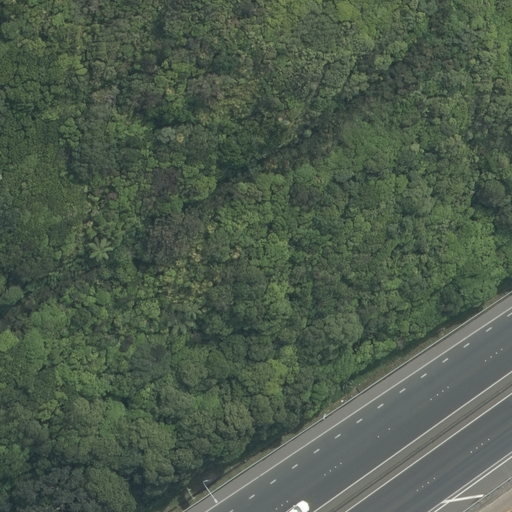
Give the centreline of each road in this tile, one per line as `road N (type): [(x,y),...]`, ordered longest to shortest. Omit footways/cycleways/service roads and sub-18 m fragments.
road 1 (trunk): [(290,511),(511,360)]
road 2 (trunk): [(511,434),(404,511)]
